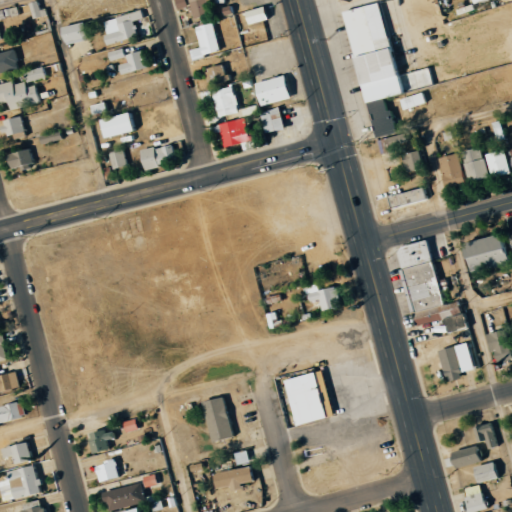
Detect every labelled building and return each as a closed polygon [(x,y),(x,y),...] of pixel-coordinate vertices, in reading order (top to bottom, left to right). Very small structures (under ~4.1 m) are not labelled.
[(43,0),(32,3),(36,19),(47,16),(43,0)] [(178,0),(180,9),(190,7),(188,0),(178,0)] [(214,14),(208,0),(191,0),(198,19),(214,14)] [(350,10),(371,103),(406,94),(385,2),(350,10)] [(254,24),(271,18),(268,6),(250,11),(254,24)] [(111,45),(149,34),(143,10),(104,21),(111,45)] [(66,28),(71,45),(93,38),(88,21),(66,28)] [(195,59),(223,52),(215,22),(199,27),(204,47),(193,50),(195,59)] [(0,73),(22,69),(17,49),(0,53),(0,73)] [(113,60),(125,57),(123,50),(111,52),(113,60)] [(128,55),(130,62),(122,65),(125,75),(150,67),(145,50),(128,55)] [(229,82),(226,65),(208,68),(212,85),(229,82)] [(26,71),(28,82),(48,78),(46,67),(26,71)] [(295,98),(288,74),(259,83),(265,106),(295,98)] [(0,103),(12,101),(13,109),(43,103),(39,85),(29,87),(28,81),(15,84),(15,81),(0,84),(0,103)] [(215,90),(221,117),(241,113),(242,116),(259,112),(258,106),(241,110),(236,86),(215,90)] [(429,103),(426,92),(403,99),(407,110),(429,103)] [(379,135),(397,133),(393,100),(375,102),(379,135)] [(288,128),(282,107),(264,112),(270,133),(288,128)] [(109,137),(138,132),(135,113),(105,118),(109,137)] [(4,123),(9,137),(28,131),(23,117),(4,123)] [(227,147),(245,143),(246,150),(256,148),(250,118),(222,124),(227,147)] [(42,136),(45,144),(65,139),(63,130),(42,136)] [(384,153),(412,144),(408,132),(380,141),(384,153)] [(149,169),(170,165),(169,157),(178,155),(176,144),(145,150),(149,169)] [(471,182),(491,178),(485,147),(465,151),(471,182)] [(11,153),(15,168),(35,162),(32,148),(11,153)] [(494,178),(511,173),(511,168),(507,149),(488,154),(494,178)] [(112,154),(115,169),(130,166),(127,151),(112,154)] [(423,171),(423,152),(407,153),(408,171),(423,171)] [(442,158),(449,188),(468,184),(460,153),(442,158)] [(395,209),(430,199),(427,187),(391,197),(395,209)] [(469,243),(474,271),(511,264),(511,258),(508,236),(469,243)] [(448,305),(432,241),(401,248),(420,325),(464,314),(460,302),(448,305)] [(309,286),(311,302),(322,300),(324,311),(342,308),(338,287),(321,290),(320,284),(309,286)] [(448,319),(452,333),(471,327),(467,314),(448,319)] [(494,352),(499,351),(502,362),(511,359),(511,342),(509,329),(489,334),(494,352)] [(0,334),(0,361),(9,359),(3,334),(0,334)] [(450,382),(466,378),(458,346),(442,351),(450,382)] [(0,393),(22,389),(19,372),(0,375),(0,393)] [(299,425),(333,418),(323,372),(289,380),(299,425)] [(214,442),(235,438),(229,397),(207,401),(214,442)] [(25,402),(0,408),(4,423),(29,417),(25,402)] [(127,422),(129,431),(141,428),(139,420),(127,422)] [(480,443),(487,440),(490,449),(501,447),(494,422),(476,428),(480,443)] [(95,454),(112,450),(110,440),(117,439),(115,430),(91,435),(95,454)] [(35,461),(31,443),(5,448),(6,458),(16,456),(18,464),(35,461)] [(485,461),(481,445),(454,453),(459,469),(485,461)] [(238,454),(241,465),(252,463),(249,451),(238,454)] [(122,478),(118,460),(98,465),(103,483),(122,478)] [(481,482),(501,479),(499,463),(478,466),(481,482)] [(1,482),(5,501),(44,493),(38,465),(12,471),(14,479),(1,482)] [(220,488),(235,487),(235,490),(246,489),(245,483),(257,482),(256,467),(218,472),(220,488)] [(146,477),(148,487),(159,484),(158,475),(146,477)] [(106,492),(111,511),(149,503),(145,483),(106,492)] [(467,488),(472,511),(477,511),(489,509),(484,485),(467,488)] [(25,511),(48,511),(48,507),(42,507),(41,501),(24,504),(25,511)]
